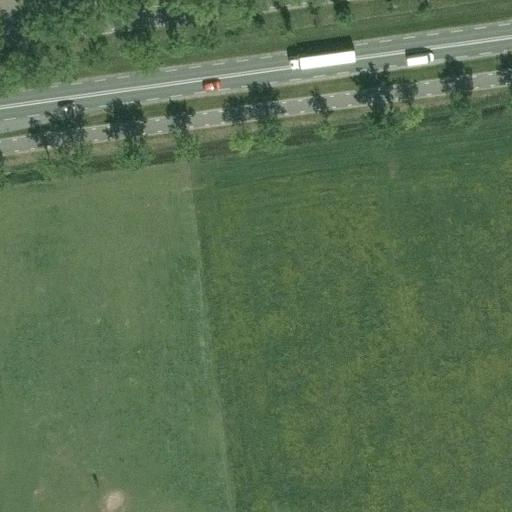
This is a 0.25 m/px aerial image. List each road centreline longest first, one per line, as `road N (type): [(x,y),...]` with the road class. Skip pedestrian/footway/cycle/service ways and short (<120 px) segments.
road 1 (unclassified): [(0,146),(511,76)]
road 2 (primary): [(511,38),(0,107)]
road 3 (unclassified): [(9,37),(284,0)]
